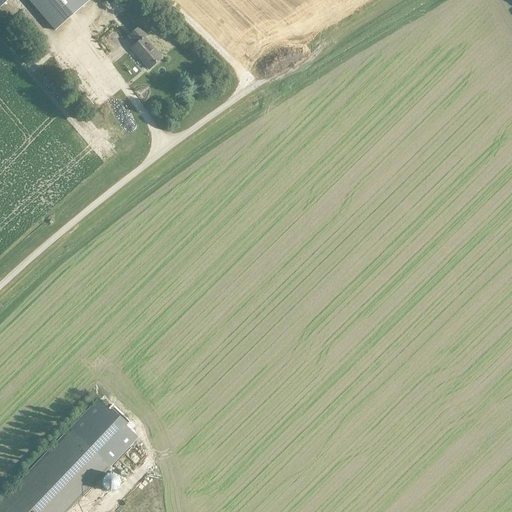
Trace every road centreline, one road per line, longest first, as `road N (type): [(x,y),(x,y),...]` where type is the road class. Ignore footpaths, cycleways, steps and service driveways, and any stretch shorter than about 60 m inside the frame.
road 1 (unclassified): [(0,291),(180,140),(281,71)]
road 2 (track): [(255,89),(165,0)]
